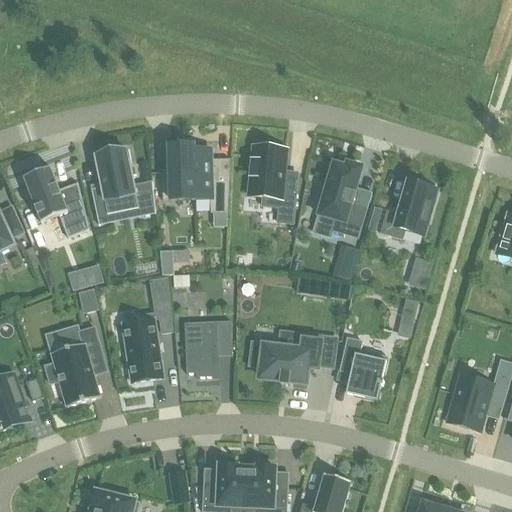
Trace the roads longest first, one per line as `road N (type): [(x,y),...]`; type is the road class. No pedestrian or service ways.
road 1 (residential): [(0,481),(97,443),(209,423),(317,431),(511,487)]
road 2 (residential): [(0,142),(148,106),(261,106),(317,112),(511,169)]
